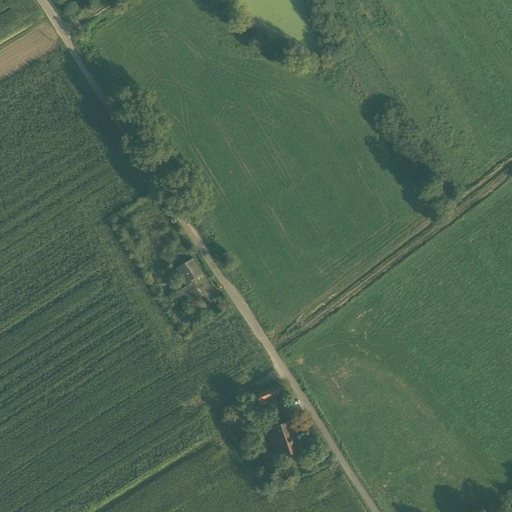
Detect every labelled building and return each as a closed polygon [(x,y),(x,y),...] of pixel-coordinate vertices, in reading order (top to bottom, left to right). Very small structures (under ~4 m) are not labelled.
[(129,230),(125,232),(136,250),(140,247),(129,230)] [(177,270),(190,292),(196,289),(191,282),(203,275),(193,260),(177,270)] [(168,279),(156,281),(157,290),(169,288),(168,279)] [(202,299),(196,289),(190,292),(185,295),(189,302),(191,302),(193,305),(202,299)] [(193,306),(197,312),(207,306),(203,300),(193,306)] [(217,306),(222,313),(230,307),(225,300),(217,306)] [(254,394),(260,407),(283,396),(277,384),(254,394)] [(295,416),(291,407),(283,409),(287,419),(295,416)] [(269,431),(279,460),(286,457),(285,454),(301,448),(291,423),(269,431)]
